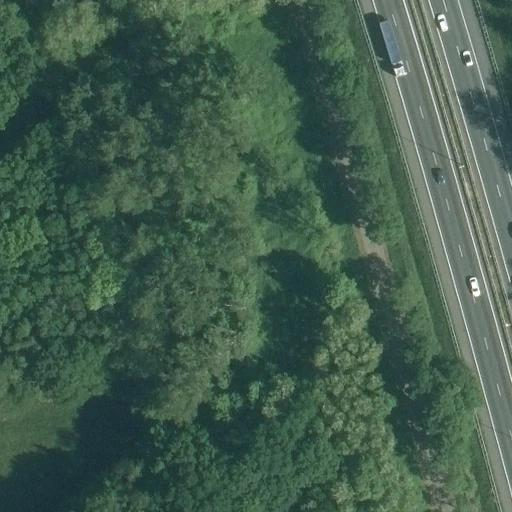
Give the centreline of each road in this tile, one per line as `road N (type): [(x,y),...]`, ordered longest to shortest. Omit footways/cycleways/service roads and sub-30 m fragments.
road 1 (unclassified): [(313,0),(457,511)]
road 2 (motorway): [(385,0),(511,475)]
road 3 (motorway): [(511,248),(441,0)]
